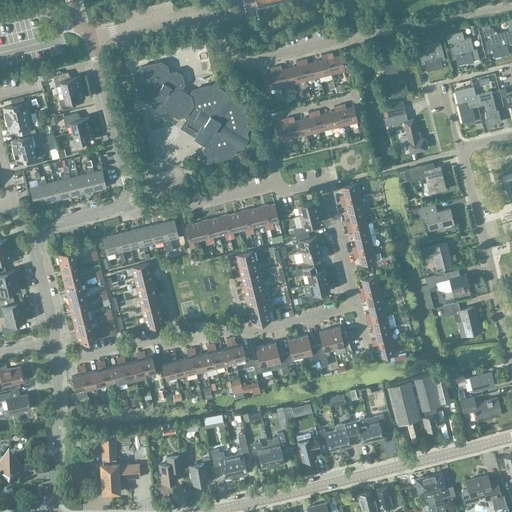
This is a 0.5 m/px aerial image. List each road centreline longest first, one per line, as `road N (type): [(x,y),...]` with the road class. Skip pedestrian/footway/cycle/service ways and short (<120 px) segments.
road 1 (residential): [(60,369),(184,335),(357,308)]
road 2 (tertiary): [(219,511),(511,438)]
road 3 (residential): [(86,37),(200,12),(215,20),(223,50),(236,60),(340,42)]
road 4 (residential): [(511,356),(459,151)]
road 5 (residential): [(357,308),(327,182),(291,190),(277,184)]
road 6 (residential): [(120,203),(127,181),(86,37)]
road 7 (residential): [(277,184),(263,117),(356,95)]
road 8 (residential): [(277,184),(141,214),(120,203)]
road 9 (residential): [(52,511),(60,369)]
